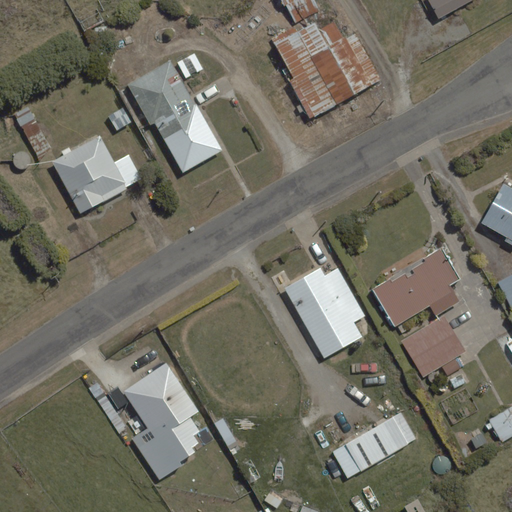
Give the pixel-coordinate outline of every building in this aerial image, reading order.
[(478,0),(427,0),(442,23),(478,0)] [(330,49),(315,23),(278,43),(321,121),(384,86),(356,35),(330,49)] [(174,64),(133,88),(183,175),(224,150),(174,64)] [(102,138),(55,163),(83,216),(130,192),(102,138)] [(511,190),(494,180),(474,219),(511,238),(511,190)] [(439,316),(458,305),(447,288),(459,280),(441,251),(377,291),(400,329),(434,308),(439,316)] [(321,270),(286,290),(327,361),(365,339),(355,322),(365,316),(338,270),(325,277),(321,270)] [(468,356),(445,319),(404,345),(427,382),(468,356)] [(203,417),(167,365),(128,394),(151,426),(133,440),(166,485),(202,459),(198,455),(210,446),(194,424),(203,417)] [(511,441),(511,408),(489,423),(504,447),(511,441)] [(351,484),(418,443),(400,412),(317,460),(328,480),(344,471),(351,484)]
